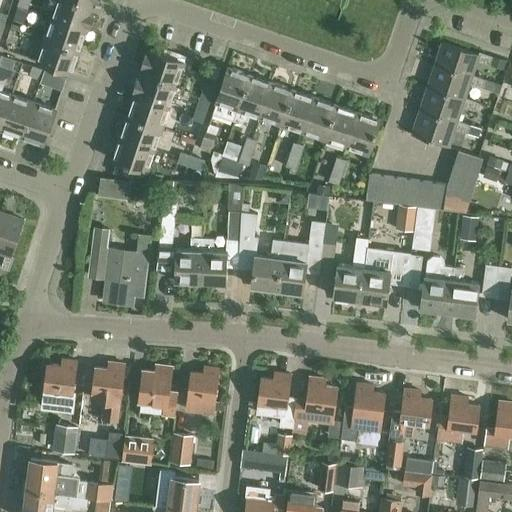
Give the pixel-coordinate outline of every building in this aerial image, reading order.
[(28,9),(31,0),(30,0),(19,0),(15,14),(30,19),(33,11),(28,9)] [(91,13),(94,3),(86,0),(47,0),(47,4),(54,7),(54,8),(91,21),(93,14),(91,13)] [(89,26),(91,21),(54,8),(48,25),(83,37),(87,25),(89,26)] [(26,32),(30,19),(15,14),(10,27),(26,32)] [(77,54),(83,37),(48,25),(42,42),(77,54)] [(471,77),(473,73),(477,59),(489,63),(492,55),(480,50),(479,54),(442,41),(434,64),(471,77)] [(71,72),(77,54),(42,42),(36,60),(71,72)] [(141,72),(184,86),(188,75),(179,72),(183,61),(149,49),(147,54),(145,53),(141,64),(144,65),(141,72)] [(0,126),(11,94),(1,91),(3,84),(2,80),(0,79),(0,65),(12,69),(14,61),(0,56),(0,55),(0,126)] [(485,77),(473,73),(471,77),(434,64),(426,86),(463,99),(465,95),(469,82),(481,86),(485,77)] [(40,79),(43,70),(32,66),(29,76),(40,79)] [(233,120),(249,74),(227,67),(215,101),(217,102),(213,113),(233,120)] [(43,70),(40,81),(62,88),(66,76),(44,69),(43,70)] [(180,98),(184,86),(141,72),(139,76),(137,76),(132,90),(135,91),(134,93),(168,105),(171,95),(180,98)] [(259,116),(271,81),(249,74),(233,120),(239,122),(246,118),(248,113),(259,116)] [(280,123),(292,89),(271,81),(259,116),(280,123)] [(201,92),(212,96),(215,87),(204,84),(201,92)] [(477,100),(465,95),(463,99),(426,86),(418,108),(456,122),(457,119),(462,104),(474,108),(477,100)] [(502,97),(511,99),(511,87),(506,86),(502,97)] [(302,131),(314,96),(292,89),(280,123),(302,131)] [(203,123),(212,96),(201,92),(192,119),(203,123)] [(161,126),(168,105),(134,93),(127,114),(161,126)] [(0,128),(21,135),(33,101),(11,94),(0,126),(0,128)] [(324,138),(335,103),(314,96),(302,131),(324,138)] [(33,101),(21,135),(43,143),(55,109),(33,101)] [(345,145),(357,111),(335,103),(324,138),(345,145)] [(469,123),(457,119),(456,122),(418,108),(410,132),(448,145),(454,128),(466,132),(469,123)] [(357,111),(345,145),(367,153),(379,118),(357,111)] [(154,147),(161,126),(127,114),(119,135),(154,147)] [(146,170),(154,147),(119,135),(112,158),(146,170)] [(200,148),(209,152),(214,140),(204,136),(200,148)] [(242,149),(253,153),(257,141),(246,137),(242,149)] [(289,154),(298,157),(302,145),(293,142),(289,154)] [(366,198),(465,211),(482,157),(458,148),(447,183),(368,173),(366,198)] [(249,165),(253,153),(242,149),(238,161),(249,165)] [(214,171),(216,172),(222,154),(213,150),(211,158),(214,171)] [(177,162),(201,170),(204,160),(181,152),(177,162)] [(294,169),(298,157),(289,154),(285,166),(294,169)] [(332,168),(343,172),(347,161),(336,157),(332,168)] [(339,184),(343,172),(332,168),(328,181),(339,184)] [(101,178),(99,193),(127,197),(129,181),(101,178)] [(165,180),(164,200),(176,201),(176,202),(178,202),(180,182),(165,180)] [(228,185),(228,210),(229,210),(227,238),(240,239),(241,211),(242,186),(228,185)] [(240,239),(238,267),(254,269),(256,254),(258,236),(254,236),(257,213),(249,212),(249,204),(242,203),(243,186),(242,186),(241,211),(240,239)] [(163,200),(155,265),(169,267),(175,267),(174,281),(201,282),(203,237),(191,237),(190,249),(176,248),(171,248),(176,202),(176,201),(164,200),(163,200)] [(396,229),(413,231),(416,207),(399,205),(396,229)] [(418,206),(415,223),(432,225),(434,208),(418,206)] [(0,254),(3,255),(0,265),(0,266),(8,269),(13,256),(11,256),(23,219),(0,210),(0,254)] [(282,258),(277,288),(303,292),(306,271),(319,273),(322,250),(324,242),(326,223),(313,221),(310,243),(284,239),(282,258)] [(95,228),(89,275),(103,277),(103,274),(107,275),(104,300),(132,304),(133,294),(142,295),(150,235),(139,234),(136,262),(105,258),(108,229),(95,228)] [(203,237),(201,282),(227,283),(228,250),(213,249),(214,238),(203,237)] [(361,299),(367,248),(368,238),(357,237),(353,265),(339,263),(334,295),(361,299)] [(254,269),(252,284),(277,288),(282,258),(284,239),(274,238),(271,256),(256,254),(254,269)] [(324,242),(322,250),(319,273),(333,275),(337,244),(324,242)] [(365,267),(361,299),(387,302),(390,283),(406,285),(410,254),(394,251),(367,248),(365,267)] [(410,254),(406,285),(420,287),(424,255),(410,254)] [(448,311),(455,267),(443,266),(443,261),(440,256),(432,255),(427,259),(421,308),(448,311)] [(495,297),(499,266),(486,264),(482,296),(495,297)] [(499,266),(495,297),(508,299),(511,267),(499,266)] [(455,267),(448,311),(475,315),(479,283),(463,280),(464,269),(455,267)] [(45,388),(73,392),(76,360),(62,358),(61,365),(48,363),(45,388)] [(103,416),(117,418),(124,363),(109,361),(108,366),(96,365),(93,391),(106,392),(103,416)] [(140,393),(139,402),(163,405),(163,407),(163,411),(162,411),(162,413),(173,415),(176,391),(168,390),(171,365),(156,363),(155,370),(143,369),(140,393)] [(191,370),(188,395),(200,396),(199,409),(213,410),(218,367),(204,365),(203,371),(191,370)] [(258,402),(257,412),(285,415),(286,406),(290,374),(275,372),(274,378),(261,376),(258,402)] [(298,398),(294,429),(305,430),(307,418),(332,421),(336,386),(325,385),(326,379),(310,377),(308,399),(298,398)] [(357,382),(353,414),(356,415),(354,426),(379,429),(380,418),(381,418),(384,392),(372,390),(373,384),(357,382)] [(392,411),(388,439),(389,439),(400,441),(401,434),(413,436),(415,422),(427,424),(431,399),(418,397),(419,391),(404,389),(400,412),(392,411)] [(464,428),(475,430),(478,404),(466,403),(467,397),(451,395),(449,414),(440,413),(436,439),(462,442),(464,428)] [(508,434),(511,434),(511,401),(498,400),(495,428),(486,426),(484,443),(506,446),(508,434)] [(53,450),(75,453),(77,429),(56,426),(53,450)] [(76,452),(98,455),(101,431),(79,429),(76,452)] [(339,460),(353,462),(358,431),(343,429),(339,460)] [(175,432),(171,461),(190,463),(193,434),(175,432)] [(289,454),(291,434),(278,432),(276,453),(289,454)] [(152,443),(138,441),(139,435),(127,433),(125,454),(150,457),(152,443)] [(385,464),(399,466),(403,441),(400,441),(389,439),(385,464)] [(463,475),(478,477),(481,449),(466,447),(463,475)] [(261,469),(263,452),(242,449),(240,466),(261,469)] [(263,452),(261,469),(285,472),(287,455),(263,452)] [(430,472),(431,459),(407,456),(405,469),(430,472)] [(96,498),(110,500),(112,484),(79,480),(79,476),(70,475),(72,465),(57,463),(57,462),(31,459),(27,490),(88,497),(96,498)] [(479,477),(502,480),(504,462),(482,459),(479,477)] [(337,462),(334,482),(362,486),(364,465),(337,462)] [(321,463),(318,487),(332,489),(335,465),(321,463)] [(383,469),(365,467),(363,478),(382,480),(383,469)] [(155,505),(155,506),(194,510),(198,480),(174,477),(174,471),(160,469),(155,505)] [(415,494),(429,495),(432,473),(405,470),(403,484),(416,486),(415,494)] [(454,502),(474,504),(477,479),(457,477),(454,502)] [(485,511),(488,493),(511,496),(511,483),(479,479),(474,511),(485,511)] [(286,488),(282,511),(320,511),(321,508),(313,507),(315,492),(309,492),(286,488)] [(87,509),(88,497),(27,490),(23,511),(50,511),(51,506),(72,508),(72,507),(87,509)] [(281,511),(284,495),(273,494),(272,500),(246,497),(243,511),(281,511)] [(108,511),(110,500),(96,498),(95,511),(97,511),(108,511)] [(378,511),(398,511),(400,500),(380,498),(378,511)] [(357,511),(359,503),(342,500),(340,511),(357,511)]
